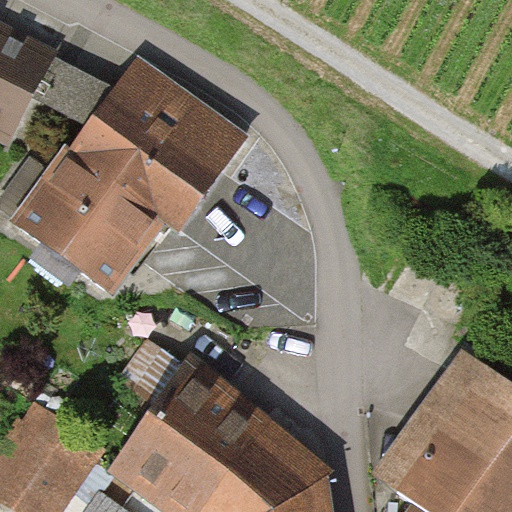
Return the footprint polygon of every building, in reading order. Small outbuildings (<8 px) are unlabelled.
[(48,55),(0,29),(0,134),(5,137),(48,55)] [(254,146),(152,69),(26,233),(128,310),(254,146)] [(511,511),(511,384),(480,362),(394,481),(436,511),(511,511)] [(334,511),(328,472),(195,372),(118,474),(169,511),(334,511)] [(0,495),(24,511),(82,511),(111,470),(40,422),(0,480),(0,495)]
